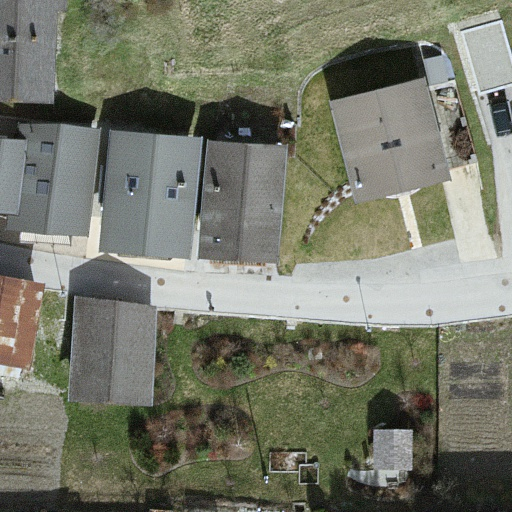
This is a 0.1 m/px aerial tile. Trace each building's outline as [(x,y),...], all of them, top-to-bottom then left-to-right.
[(72,0),(0,0),(0,101),(70,107),(72,0)] [(427,84),(338,106),(371,206),(464,184),(427,84)] [(106,135),(15,132),(9,236),(96,245),(106,135)] [(206,143),(112,135),(110,253),(201,261),(206,143)] [(294,153),(213,145),(211,259),(290,271),(294,153)] [(50,300),(0,284),(0,378),(36,388),(50,300)] [(155,312),(67,307),(74,407),(150,414),(155,312)]
